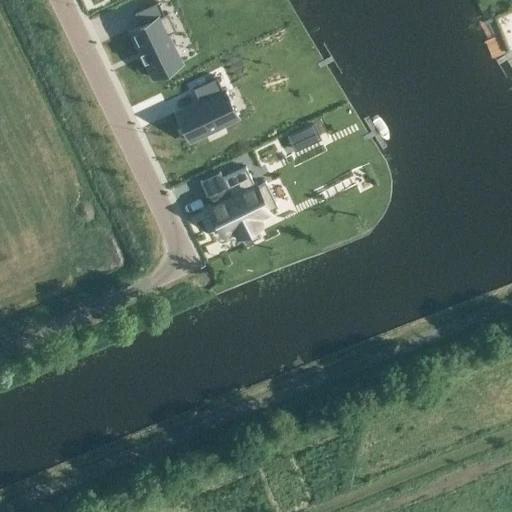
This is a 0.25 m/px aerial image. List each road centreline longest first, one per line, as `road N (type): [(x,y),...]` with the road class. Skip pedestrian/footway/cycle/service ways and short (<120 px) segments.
road 1 (unclassified): [(0,509),(511,303)]
road 2 (residential): [(59,0),(187,265)]
road 3 (unclassified): [(0,350),(187,265)]
